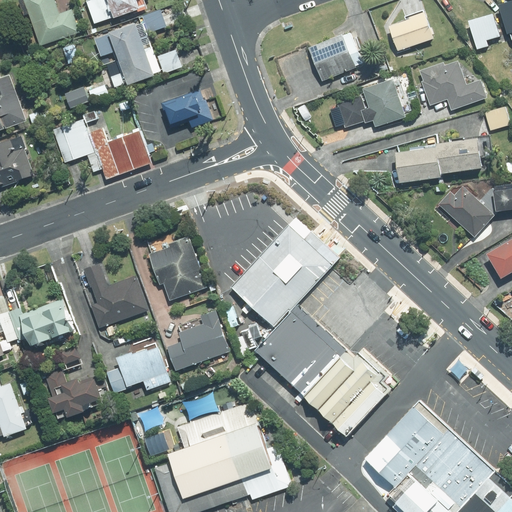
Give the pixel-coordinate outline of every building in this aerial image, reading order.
[(26,0),(42,46),(81,32),(74,9),(61,14),(56,0),(26,0)] [(149,9),(145,0),(91,0),(89,1),(97,25),(117,17),(118,19),(135,12),(135,14),(149,9)] [(511,1),(502,5),(510,36),(511,36),(511,40),(511,1)] [(146,13),(152,29),(169,24),(164,8),(146,13)] [(400,52),(438,40),(429,12),(413,17),(414,20),(392,27),(400,52)] [(497,14),(470,21),(478,50),(489,47),(488,41),(504,36),(497,14)] [(122,60),(149,50),(139,24),(112,33),(122,60)] [(365,64),(353,34),(346,37),(345,35),(311,48),(325,82),(359,68),(358,66),(365,64)] [(81,61),(75,45),(64,49),(70,64),(81,61)] [(177,47),(160,54),(166,70),(183,64),(177,47)] [(132,86),(158,77),(149,50),(122,60),(127,73),(113,77),(117,88),(130,83),(132,86)] [(392,72),(399,70),(395,59),(388,61),(392,72)] [(460,60),(447,65),(446,62),(422,70),(426,81),(423,81),(431,105),(449,99),(453,110),(489,97),(483,79),(468,84),(460,60)] [(0,131),(29,121),(12,75),(0,79),(0,131)] [(408,117),(396,79),(365,89),(371,108),(367,109),(362,96),(339,104),(346,127),(366,121),(367,123),(375,120),(377,127),(408,117)] [(110,96),(106,85),(90,90),(94,101),(110,96)] [(172,129),(192,122),(194,128),(215,120),(208,100),(206,101),(203,90),(163,104),(172,129)] [(491,131),(511,124),(507,107),(486,113),(491,131)] [(39,112),(31,115),(34,123),(41,121),(39,112)] [(88,123),(99,119),(96,112),(85,115),(88,123)] [(96,153),(85,119),(56,130),(67,163),(96,153)] [(150,155),(141,130),(110,141),(105,127),(92,131),(106,171),(150,155)] [(0,188),(36,176),(27,152),(29,151),(23,136),(0,144),(0,188)] [(482,138),(440,144),(441,147),(399,153),(403,184),(445,178),(445,175),(486,169),(482,138)] [(497,192),(500,211),(500,212),(511,210),(511,184),(499,187),(499,188),(500,191),(497,192)] [(482,201),(465,186),(457,195),(453,191),(441,204),(476,238),(497,215),(496,215),(500,211),(497,192),(500,191),(499,188),(492,189),(482,201)] [(290,312),(340,258),(295,217),(231,287),(274,326),(288,310),(290,312)] [(172,299),(209,286),(191,235),(170,242),(171,246),(151,253),(162,283),(166,282),(172,299)] [(511,242),(491,255),(505,280),(511,276),(511,242)] [(101,327),(151,309),(138,274),(110,285),(102,262),(86,268),(92,286),(94,286),(99,302),(93,304),(101,327)] [(77,329),(65,297),(25,312),(23,306),(11,310),(21,339),(31,335),(35,344),(77,329)] [(178,370),(232,351),(218,310),(202,315),(205,324),(181,332),(184,341),(170,346),(178,370)] [(293,311),(257,349),(306,395),(342,356),(293,311)] [(111,335),(120,331),(118,324),(108,327),(111,335)] [(116,392),(132,386),(132,384),(145,380),(149,388),(172,380),(160,345),(150,349),(149,347),(135,352),(134,350),(119,356),(122,366),(109,371),(116,392)] [(66,364),(83,358),(78,346),(62,352),(66,364)] [(260,358),(254,352),(246,361),(252,366),(260,358)] [(342,356),(306,395),(349,435),(387,395),(373,381),(379,375),(364,362),(356,370),(342,356)] [(488,374),(477,365),(472,370),(483,379),(488,374)] [(60,418),(104,403),(103,400),(112,397),(103,373),(82,381),(81,376),(67,381),(63,369),(46,374),(53,395),(50,396),(56,411),(57,410),(60,418)] [(26,393),(35,390),(31,379),(22,382),(26,393)] [(7,435),(29,427),(13,382),(0,386),(0,415),(2,421),(0,421),(0,430),(2,436),(7,434),(7,435)] [(213,391),(184,401),(190,422),(220,412),(213,391)] [(260,422),(253,402),(180,427),(187,447),(173,452),(177,461),(157,467),(172,511),(200,511),(253,494),(255,500),(295,486),(280,445),(272,448),(262,421),(260,422)] [(417,465),(445,434),(415,406),(367,458),(397,486),(417,465)] [(159,408),(141,413),(145,430),(164,425),(159,408)] [(511,511),(511,496),(445,434),(417,465),(435,481),(428,489),(419,480),(395,506),(401,511),(511,511)]
